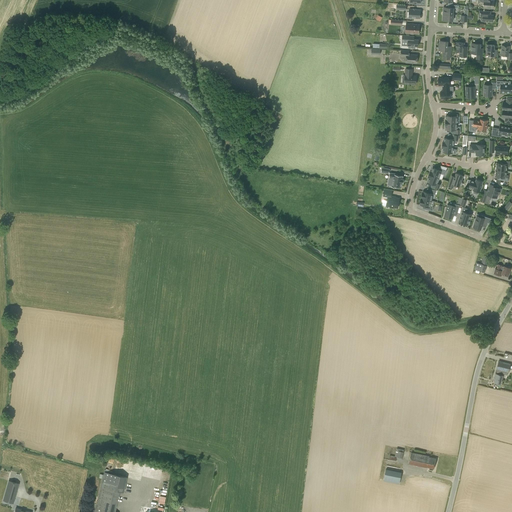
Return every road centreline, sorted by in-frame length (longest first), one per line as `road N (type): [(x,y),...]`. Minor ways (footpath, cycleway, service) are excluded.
road 1 (tertiary): [(448,511),(477,370),(511,299)]
road 2 (residential): [(480,238),(409,209),(426,157)]
